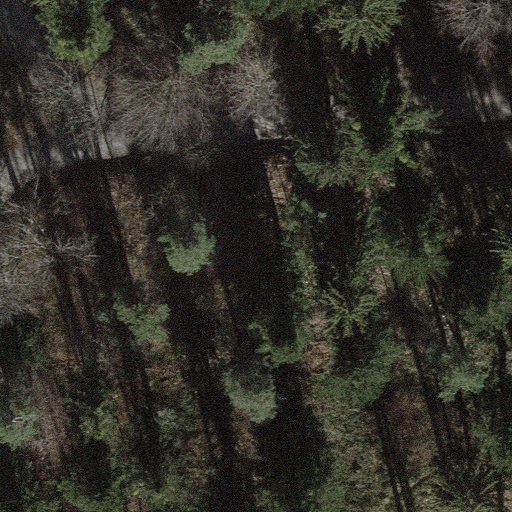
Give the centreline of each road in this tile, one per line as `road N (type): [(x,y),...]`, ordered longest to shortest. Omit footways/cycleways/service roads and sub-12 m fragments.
road 1 (track): [(511,95),(144,131),(104,113),(43,64),(3,0)]
road 2 (track): [(144,131),(41,156),(0,180)]
